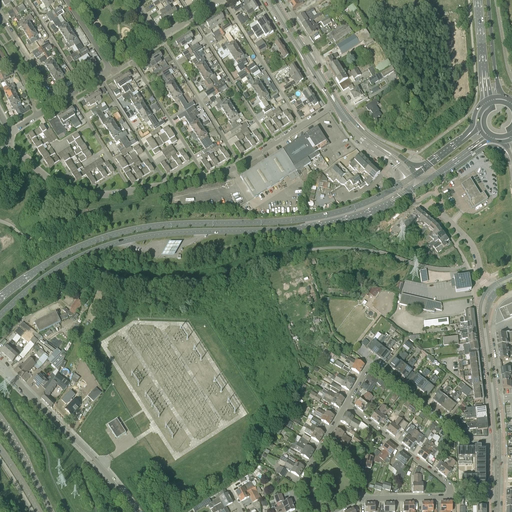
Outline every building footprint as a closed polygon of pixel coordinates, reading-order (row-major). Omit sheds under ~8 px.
[(240,10),(254,1),(253,0),(244,0),(243,1),(244,2),(233,9),(235,13),(240,10)] [(300,0),(297,0),(289,5),(292,11),(303,4),(300,0)] [(254,1),(240,10),(241,12),(245,10),(247,13),(252,9),(254,11),(259,8),(254,1)] [(54,12),(55,15),(62,10),(61,7),(60,8),(59,6),(57,7),(59,9),(54,12)] [(165,10),(170,18),(177,13),(174,8),(171,10),(170,7),(165,10)] [(297,18),(301,25),(314,17),(312,13),(314,11),(312,9),(297,18)] [(46,15),(48,19),(55,15),(54,12),(52,13),(51,10),(49,11),(50,13),(46,15)] [(170,18),(165,10),(160,13),(162,16),(159,17),(162,22),(170,18)] [(321,12),(314,17),(301,25),(306,32),(312,28),(311,27),(315,24),(313,21),(323,15),(321,12)] [(213,18),(218,26),(223,23),(221,20),(224,19),(221,14),(213,18)] [(24,17),(21,19),(29,31),(33,29),(29,22),(33,20),(30,15),(25,19),(24,17)] [(55,15),(48,19),(51,23),(52,22),(56,27),(63,37),(67,35),(61,24),(57,18),(55,15)] [(218,26),(213,18),(206,23),(209,28),(211,26),(213,29),(218,26)] [(260,21),(256,23),(258,25),(251,29),(254,34),(269,25),(264,18),(260,21)] [(324,27),(331,23),(328,18),(321,22),(324,27)] [(29,31),(21,19),(22,21),(16,25),(18,29),(21,27),(25,34),(29,31)] [(61,24),(67,35),(72,32),(67,25),(65,22),(61,24)] [(352,32),(346,23),(326,36),(329,42),(333,39),(335,43),(352,32)] [(274,32),(269,25),(254,34),(257,39),(262,36),(264,35),(265,37),(269,35),(274,32)] [(312,28),(306,32),(309,37),(320,30),(316,25),(312,28)] [(373,42),(365,28),(334,48),(336,51),(339,49),(342,55),(363,42),(366,46),(373,42)] [(33,29),(29,31),(36,42),(39,40),(37,36),(38,36),(33,29)] [(29,31),(25,34),(28,40),(26,41),(28,44),(30,46),(36,42),(29,31)] [(67,35),(74,45),(78,52),(80,54),(82,53),(87,50),(86,47),(83,49),(77,39),(76,39),(72,32),(67,35)] [(222,32),(220,34),(214,38),(215,41),(224,35),(222,32)] [(183,38),(187,45),(192,42),(191,39),(193,38),(190,33),(183,38)] [(67,35),(63,37),(67,43),(65,44),(68,49),(74,45),(67,35)] [(187,45),(183,38),(175,42),(178,47),(181,46),(182,48),(187,45)] [(228,42),(235,53),(239,50),(234,42),(232,39),(228,42)] [(258,49),(265,44),(262,39),(254,44),(258,49)] [(274,55),(277,54),(284,49),(279,41),(275,45),(276,47),(271,50),(274,55)] [(235,53),(228,42),(224,44),(226,47),(226,48),(231,55),(235,53)] [(267,48),(265,44),(258,49),(260,53),(267,48)] [(42,52),(43,54),(46,59),(48,58),(51,57),(48,51),(52,49),(50,46),(44,50),(42,52)] [(201,46),(199,47),(192,52),(194,56),(196,59),(197,61),(204,72),(208,69),(204,62),(203,62),(205,60),(203,57),(201,59),(197,53),(203,49),(201,46)] [(191,52),(189,48),(182,53),(184,57),(191,52)] [(284,49),(277,54),(280,58),(282,57),(284,59),(289,56),(284,49)] [(239,50),(235,53),(244,66),(247,64),(245,60),(243,57),(244,57),(239,50)] [(187,60),(194,56),(191,52),(184,57),(187,60)] [(152,57),(157,65),(162,62),(160,59),(162,58),(159,53),(152,57)] [(235,53),(231,55),(235,62),(236,62),(238,66),(237,66),(241,72),(237,75),(239,78),(247,72),(245,69),(244,66),(235,53)] [(324,61),(328,68),(334,64),(332,60),(338,57),(336,54),(324,61)] [(84,61),(89,69),(96,64),(99,62),(96,57),(91,60),(90,58),(84,61)] [(158,73),(160,71),(158,68),(157,65),(152,57),(144,62),(147,67),(150,65),(152,68),(154,67),(156,70),(152,72),(154,75),(158,73)] [(267,65),(274,61),(271,57),(264,61),(267,65)] [(51,58),(47,61),(54,71),(58,68),(54,61),(53,61),(51,58)] [(197,61),(196,59),(192,61),(195,67),(200,74),(204,72),(197,61)] [(54,71),(47,61),(44,63),(45,66),(50,74),(54,71)] [(89,69),(84,61),(79,65),(80,67),(78,68),(82,73),(89,69)] [(337,62),(334,64),(328,68),(332,74),(340,68),(337,62)] [(245,69),(247,72),(250,71),(249,70),(251,68),(256,66),(254,63),(247,67),(248,68),(245,69)] [(278,73),(283,70),(288,67),(286,64),(281,67),(277,70),(278,73)] [(173,92),(178,89),(173,81),(174,81),(170,75),(171,75),(169,72),(170,71),(173,69),(170,65),(168,66),(160,71),(161,72),(173,92)] [(291,77),(299,73),(294,65),(289,68),(291,71),(288,72),(291,77)] [(372,77),(377,73),(373,66),(368,69),(372,77)] [(384,78),(395,71),(392,66),(380,73),(384,78)] [(349,71),(344,74),(336,80),(343,92),(349,88),(350,90),(354,88),(351,83),(355,81),(354,79),(361,75),(356,67),(349,71)] [(58,68),(54,71),(61,82),(66,78),(64,75),(63,75),(58,68)] [(340,68),(332,74),(336,80),(344,74),(340,68)] [(208,69),(204,72),(217,91),(226,86),(223,81),(217,85),(214,80),(216,79),(213,74),(212,75),(208,69)] [(11,71),(8,73),(2,76),(3,80),(6,85),(8,85),(6,81),(10,79),(9,77),(13,75),(11,71)] [(54,71),(50,74),(54,81),(55,81),(57,84),(61,82),(54,71)] [(128,72),(121,77),(126,85),(132,82),(129,78),(131,77),(128,72)] [(169,94),(173,92),(161,72),(156,75),(158,78),(161,76),(164,82),(163,83),(165,87),(169,94)] [(204,72),(200,74),(204,82),(203,82),(208,90),(208,89),(209,90),(205,93),(207,97),(208,97),(217,91),(204,72)] [(247,72),(239,78),(241,81),(246,78),(251,87),(256,94),(260,92),(253,81),(249,75),(247,72)] [(291,77),(296,85),(303,80),(299,73),(291,77)] [(384,79),(383,78),(380,73),(375,76),(375,77),(378,81),(378,82),(384,79)] [(126,85),(121,77),(114,81),(117,86),(119,90),(122,88),(122,89),(121,90),(123,94),(121,95),(122,96),(130,91),(128,88),(126,85)] [(371,85),(378,81),(375,77),(373,78),(373,79),(369,82),(371,85)] [(257,79),(253,81),(260,92),(264,89),(259,82),(257,79)] [(7,87),(13,98),(17,96),(13,88),(15,87),(13,84),(7,87)] [(226,86),(217,91),(218,94),(227,89),(226,86)] [(13,98),(7,87),(3,89),(4,92),(8,100),(13,98)] [(91,96),(96,103),(102,99),(100,97),(101,96),(101,95),(106,92),(103,88),(98,91),(91,96)] [(353,101),(355,105),(363,100),(359,93),(361,92),(358,88),(352,91),(353,92),(350,94),(354,100),(353,101)] [(173,92),(180,102),(184,108),(186,111),(189,109),(189,108),(187,105),(184,100),(182,96),(178,89),(173,92)] [(264,89),(260,92),(266,102),(270,100),(268,97),(269,97),(264,89)] [(302,94),(306,101),(314,96),(309,89),(304,92),(305,93),(302,94)] [(130,91),(122,96),(123,99),(130,95),(132,99),(130,100),(134,106),(138,113),(142,111),(138,105),(133,97),(132,94),(130,91)] [(180,102),(173,92),(169,94),(174,101),(176,104),(180,102)] [(262,111),(265,114),(271,110),(271,109),(269,106),(266,102),(260,92),(256,94),(260,102),(261,102),(263,105),(265,109),(262,111)] [(142,111),(146,108),(142,101),(143,101),(139,94),(133,97),(138,105),(142,111)] [(17,96),(13,98),(22,116),(30,110),(29,108),(24,111),(20,104),(21,103),(17,96)] [(96,103),(91,96),(84,100),(87,105),(89,104),(90,107),(96,103)] [(302,104),(304,107),(309,105),(309,106),(312,104),(314,107),(318,104),(314,96),(306,101),(302,104)] [(13,98),(8,100),(12,108),(14,111),(15,110),(19,117),(22,116),(13,98)] [(229,111),(233,109),(229,101),(228,102),(226,99),(223,101),(229,111)] [(229,111),(223,101),(222,102),(218,104),(215,106),(218,110),(221,108),(225,114),(229,111)] [(375,120),(376,120),(377,120),(379,118),(379,119),(380,118),(379,117),(381,116),(378,112),(379,111),(376,106),(378,104),(375,101),(366,108),(369,112),(370,111),(373,115),(372,116),(375,120)] [(90,111),(93,114),(100,110),(97,106),(90,111)] [(187,110),(186,111),(188,115),(192,112),(196,110),(193,106),(189,109),(187,110)] [(71,123),(75,129),(80,125),(75,116),(73,114),(75,113),(72,108),(64,112),(69,120),(70,121),(71,123)] [(142,111),(149,122),(149,121),(152,126),(154,128),(155,130),(165,124),(163,121),(158,124),(153,115),(151,116),(146,108),(142,111)] [(95,117),(97,116),(101,122),(101,123),(104,126),(109,133),(113,130),(106,119),(102,113),(100,110),(100,109),(100,110),(93,114),(92,114),(95,117)] [(233,109),(229,111),(236,122),(237,121),(239,124),(241,122),(240,119),(239,119),(241,118),(239,115),(238,116),(233,109)] [(283,120),(286,125),(293,121),(287,110),(283,113),(286,118),(283,120)] [(149,122),(142,111),(138,113),(143,121),(145,124),(149,122)] [(188,115),(186,111),(184,112),(184,113),(177,117),(180,120),(184,117),(188,123),(190,126),(194,134),(198,131),(193,122),(192,120),(188,115)] [(228,122),(231,125),(236,122),(229,111),(225,114),(229,121),(228,122)] [(70,121),(69,120),(64,112),(57,117),(49,123),(58,137),(59,140),(65,136),(63,133),(66,131),(63,126),(65,125),(65,124),(70,121)] [(203,128),(198,121),(192,112),(188,115),(192,120),(193,122),(198,131),(199,131),(203,128)] [(106,119),(113,130),(117,127),(112,120),(110,117),(106,119)] [(133,120),(137,128),(143,124),(139,117),(133,120)] [(272,120),(275,125),(279,130),(286,125),(283,120),(279,122),(276,117),(272,120)] [(279,130),(275,125),(272,127),(268,122),(265,124),(271,135),(279,130)] [(247,123),(241,126),(242,127),(240,128),(242,131),(249,127),(247,123)] [(240,124),(238,126),(233,129),(229,131),(231,134),(240,128),(242,127),(241,126),(240,124)] [(36,131),(39,136),(43,133),(46,139),(48,137),(51,135),(54,134),(50,129),(47,131),(43,126),(36,131)] [(159,137),(161,141),(173,134),(168,126),(163,130),(165,133),(159,137)] [(120,140),(122,144),(124,147),(126,145),(122,139),(128,135),(125,131),(121,133),(117,127),(113,130),(120,141),(120,140)] [(203,128),(199,131),(211,151),(217,147),(216,144),(213,146),(207,136),(207,135),(203,128)] [(317,128),(261,163),(240,177),(254,198),(296,171),(296,172),(310,163),(309,161),(319,155),(317,152),(328,145),(317,128)] [(113,130),(109,133),(113,140),(114,140),(116,143),(120,141),(113,130)] [(252,140),(256,145),(263,140),(256,130),(252,132),(256,138),(252,140)] [(39,136),(36,131),(28,135),(35,146),(39,143),(35,138),(39,136)] [(198,131),(194,134),(199,141),(205,150),(202,152),(204,155),(211,151),(199,131),(198,131)] [(77,145),(82,142),(78,134),(67,141),(69,145),(75,141),(77,145)] [(161,141),(164,145),(170,141),(172,145),(177,141),(173,134),(161,141)] [(245,145),(248,150),(256,145),(252,140),(249,135),(245,137),(249,142),(245,145)] [(150,148),(161,141),(159,137),(153,141),(151,137),(146,140),(150,148)] [(45,139),(39,143),(35,146),(40,153),(45,150),(43,146),(48,143),(45,139)] [(161,141),(150,148),(155,155),(160,152),(158,148),(164,145),(161,141)] [(82,142),(77,145),(79,148),(74,152),(76,156),(82,152),(87,149),(82,142)] [(248,150),(245,145),(241,147),(238,142),(234,144),(241,155),(248,150)] [(125,149),(124,147),(122,144),(120,145),(122,148),(120,149),(118,147),(111,151),(114,156),(125,149)] [(129,156),(132,160),(137,157),(143,153),(138,145),(133,149),(135,152),(129,156)] [(219,157),(222,162),(230,158),(223,147),(221,148),(219,146),(214,149),(216,152),(219,149),(222,155),(219,157)] [(87,149),(82,152),(84,156),(79,159),(81,163),(92,156),(87,149)] [(179,159),(182,165),(189,160),(182,149),(179,152),(182,157),(179,159)] [(45,150),(40,153),(44,160),(50,157),(55,154),(52,150),(47,153),(45,150)] [(67,166),(72,162),(70,160),(75,156),(73,152),(70,154),(68,156),(65,158),(62,159),(67,166)] [(175,154),(171,157),(175,162),(171,164),(175,169),(182,165),(179,159),(175,154)] [(215,167),(211,162),(208,164),(205,158),(208,156),(207,154),(201,157),(203,160),(201,161),(207,172),(215,167)] [(208,156),(211,162),(215,167),(222,162),(219,157),(215,159),(212,154),(208,156)] [(353,169),(354,168),(364,158),(361,154),(349,165),(353,169)] [(132,160),(129,156),(123,160),(121,156),(116,159),(121,167),(132,160)] [(50,157),(44,160),(49,168),(60,161),(57,157),(52,161),(50,157)] [(357,172),(368,162),(364,158),(354,168),(357,172)] [(132,160),(121,167),(125,174),(129,172),(130,171),(128,167),(134,163),(133,162),(132,160)] [(143,170),(147,175),(154,170),(147,160),(143,162),(147,168),(143,170)] [(104,171),(107,176),(114,172),(108,161),(104,163),(107,169),(104,171)] [(175,169),(171,164),(168,166),(164,161),(160,163),(167,174),(175,169)] [(72,174),(77,171),(82,167),(80,163),(75,167),(72,162),(67,166),(72,174)] [(361,176),(371,165),(368,162),(357,172),(360,175),(361,176)] [(344,186),(344,185),(354,178),(339,163),(332,170),(332,169),(326,175),(330,178),(329,179),(333,183),(336,180),(341,185),(344,186)] [(368,176),(375,169),(371,165),(361,176),(364,179),(368,176)] [(100,166),(98,167),(97,168),(100,173),(96,176),(100,181),(107,176),(104,171),(100,166)] [(136,167),(132,169),(136,175),(139,180),(147,175),(143,170),(140,172),(136,167)] [(354,178),(344,185),(349,192),(354,189),(355,189),(358,187),(360,189),(365,186),(366,185),(368,187),(380,173),(375,169),(368,176),(364,179),(361,182),(357,176),(354,178)] [(87,174),(84,171),(79,174),(77,171),(72,174),(76,181),(86,175),(87,174)] [(139,180),(136,175),(132,177),(129,172),(125,174),(132,184),(139,180)] [(89,173),(87,174),(86,175),(92,186),(94,184),(100,181),(96,176),(93,178),(89,173)] [(327,180),(321,173),(313,175),(315,181),(327,182),(327,180)] [(447,184),(456,178),(454,176),(445,181),(447,184)] [(480,196),(470,180),(461,185),(471,201),(468,203),(472,210),(487,200),(483,194),(480,196)] [(416,221),(418,222),(424,215),(417,209),(412,216),(411,215),(405,222),(406,222),(403,225),(409,231),(414,225),(413,225),(416,221)] [(424,215),(418,222),(417,223),(420,225),(418,227),(420,228),(428,218),(427,217),(426,216),(425,216),(424,215)] [(428,218),(420,228),(417,233),(422,236),(428,229),(433,222),(428,218)] [(433,222),(428,229),(431,232),(428,236),(430,237),(438,227),(433,222)] [(438,227),(430,237),(432,239),(442,232),(438,227)] [(442,232),(432,239),(433,240),(434,241),(429,245),(426,247),(429,250),(431,248),(433,247),(446,237),(442,232)] [(446,237),(433,247),(436,251),(438,253),(439,252),(441,250),(447,246),(450,243),(449,241),(446,237)] [(182,240),(169,240),(161,254),(174,254),(182,240)] [(432,277),(433,283),(445,282),(444,275),(432,277)] [(454,278),(456,293),(471,290),(468,276),(454,278)] [(379,293),(381,290),(380,289),(372,287),(366,295),(368,297),(370,295),(374,298),(378,293),(379,293)] [(442,312),(441,304),(401,295),(399,305),(434,313),(434,310),(442,312)] [(325,306),(330,300),(329,299),(323,298),(322,300),(324,306),(325,306)] [(81,302),(77,299),(70,307),(71,308),(69,311),(73,315),(75,312),(84,302),(81,301),(81,302)] [(511,316),(511,306),(502,311),(506,319),(511,316)] [(70,317),(72,314),(64,308),(62,310),(66,313),(59,316),(61,321),(68,318),(68,317),(70,316),(70,317)] [(460,323),(474,322),(473,310),(465,311),(466,318),(460,319),(460,323)] [(39,333),(61,322),(56,312),(34,323),(39,333)] [(424,328),(449,325),(448,319),(424,322),(424,328)] [(26,331),(21,338),(24,340),(29,333),(33,337),(34,336),(35,337),(38,335),(23,322),(20,326),(26,331)] [(290,326),(290,325),(287,326),(285,326),(296,353),(298,352),(294,341),(295,341),(293,335),(291,335),(288,327),(290,326)] [(21,338),(26,331),(20,326),(15,332),(17,334),(16,336),(12,340),(17,343),(21,338)] [(27,346),(23,350),(15,360),(18,363),(25,355),(26,356),(38,341),(33,337),(29,333),(24,340),(28,344),(27,346)] [(511,333),(496,335),(498,346),(501,346),(509,344),(509,345),(511,344),(511,333)] [(372,352),(384,337),(382,335),(380,337),(375,343),(373,341),(367,349),(372,352)] [(468,344),(477,343),(476,335),(468,336),(443,339),(444,345),(459,343),(458,340),(468,339),(468,344)] [(376,355),(382,348),(379,346),(386,338),(384,337),(372,352),(376,355)] [(323,350),(330,340),(327,339),(323,345),(321,344),(320,346),(322,347),(321,349),(323,350)] [(380,359),(393,341),(391,339),(390,341),(389,341),(383,349),(382,348),(376,355),(380,359)] [(395,339),(393,341),(380,359),(384,362),(390,354),(388,353),(395,343),(396,344),(398,341),(395,339)] [(1,353),(6,357),(12,350),(10,348),(14,343),(12,341),(1,353)] [(409,349),(412,346),(407,341),(404,345),(409,349)] [(45,343),(43,345),(54,352),(55,350),(45,343)] [(463,345),(464,352),(458,353),(458,356),(478,354),(477,343),(463,345)] [(499,353),(509,352),(509,349),(508,349),(507,345),(501,346),(498,346),(499,353)] [(12,350),(6,357),(13,363),(15,360),(23,350),(21,349),(19,351),(17,349),(14,352),(12,350)] [(35,364),(45,354),(41,350),(34,356),(33,355),(30,359),(23,366),(21,363),(18,367),(14,370),(17,373),(16,374),(25,382),(29,377),(26,374),(35,364)] [(509,352),(499,353),(500,360),(509,359),(509,357),(511,356),(511,351),(509,352)] [(64,361),(65,357),(61,352),(50,363),(59,371),(62,365),(64,361)] [(389,366),(394,369),(406,354),(404,353),(402,355),(401,354),(400,355),(401,356),(397,360),(395,359),(389,366)] [(406,354),(394,369),(397,373),(403,365),(402,363),(408,356),(406,354)] [(348,357),(348,358),(346,360),(362,370),(364,365),(356,360),(355,362),(348,357)] [(409,380),(414,374),(411,372),(412,371),(410,370),(414,364),(418,359),(416,357),(414,360),(401,376),(406,379),(406,378),(409,380)] [(401,376),(414,360),(412,358),(405,366),(403,365),(397,373),(401,376)] [(362,370),(346,360),(344,363),(352,368),(351,370),(359,374),(362,370)] [(501,369),(502,376),(511,374),(511,370),(511,368),(501,369)] [(415,387),(428,371),(425,369),(424,371),(419,377),(414,374),(409,380),(412,382),(411,383),(415,387)] [(419,390),(425,382),(423,381),(428,375),(430,373),(428,371),(415,387),(419,390)] [(376,385),(379,379),(371,372),(368,376),(372,379),(370,381),(372,382),(369,388),(366,392),(367,393),(363,398),(362,397),(360,398),(355,406),(359,409),(370,395),(373,391),(376,385)] [(70,384),(65,391),(68,393),(80,378),(74,373),(70,384)] [(52,374),(46,381),(42,385),(46,389),(46,390),(46,391),(55,377),(52,374)] [(336,378),(351,387),(354,382),(346,378),(345,379),(338,374),(336,378)] [(511,374),(502,376),(502,383),(511,381),(511,374)] [(42,385),(46,381),(40,375),(37,377),(36,377),(37,378),(34,381),(37,384),(35,385),(38,388),(42,385)] [(65,391),(70,384),(58,375),(46,391),(41,398),(52,409),(56,404),(48,397),(57,386),(65,391)] [(351,387),(336,378),(332,376),(331,379),(342,385),(341,387),(349,391),(351,387)] [(423,393),(435,377),(433,376),(432,378),(427,384),(425,382),(419,390),(423,393)] [(435,377),(423,393),(427,396),(433,389),(431,387),(436,381),(438,379),(435,377)] [(379,379),(376,385),(384,391),(388,386),(384,382),(379,379)] [(511,381),(502,383),(503,386),(502,386),(502,388),(503,388),(503,389),(511,388),(511,381)] [(332,387),(339,391),(341,388),(332,383),(331,386),(332,387)] [(437,404),(449,388),(452,384),(450,383),(446,389),(445,388),(440,395),(439,393),(442,389),(440,387),(435,394),(437,395),(433,401),(437,404)] [(101,393),(96,388),(87,397),(93,402),(101,393)] [(449,388),(437,404),(441,407),(447,400),(445,398),(451,390),(449,388)] [(457,395),(445,410),(449,414),(455,406),(453,404),(458,398),(463,391),(462,389),(457,395)] [(322,393),(342,404),(344,400),(336,395),(334,394),(334,395),(328,392),(323,390),(322,393)] [(342,404),(322,393),(320,392),(318,395),(312,392),(309,397),(319,402),(321,398),(323,400),(323,401),(330,405),(331,404),(339,408),(342,404)] [(399,399),(401,397),(396,393),(391,400),(394,402),(398,398),(399,399)] [(452,394),(447,400),(441,407),(445,410),(457,395),(455,393),(453,395),(452,394)] [(373,397),(370,395),(359,409),(363,412),(369,405),(368,404),(373,397)] [(66,408),(72,414),(77,408),(78,409),(80,406),(73,400),(71,402),(71,403),(66,408)] [(371,418),(375,422),(386,407),(383,405),(378,412),(376,411),(371,418)] [(413,413),(416,409),(411,405),(407,409),(413,413)] [(466,416),(485,414),(485,409),(482,409),(481,405),(475,406),(475,412),(468,413),(468,414),(465,414),(466,416)] [(386,407),(375,422),(379,425),(381,422),(383,423),(388,418),(384,415),(389,410),(389,409),(389,410),(386,407)] [(293,413),(294,411),(289,408),(285,417),(289,419),(290,417),(289,416),(291,412),(293,413)] [(316,412),(331,421),(334,417),(326,412),(325,414),(318,409),(316,412)] [(331,421),(316,412),(314,415),(322,420),(321,421),(329,426),(331,421)] [(390,434),(402,420),(401,419),(404,414),(401,412),(398,417),(399,417),(393,424),(392,423),(386,431),(390,434)] [(346,413),(343,418),(359,427),(358,427),(361,430),(365,433),(369,428),(364,425),(361,422),(360,424),(353,419),(354,418),(346,413)] [(308,419),(309,419),(319,425),(321,422),(313,418),(313,417),(310,415),(308,419)] [(359,427),(343,418),(340,422),(347,426),(346,427),(348,429),(351,430),(350,433),(350,434),(355,437),(361,430),(358,427),(359,427)] [(292,423),(287,419),(283,425),(289,429),(292,423)] [(303,428),(322,438),(324,434),(316,429),(319,425),(309,419),(303,428)] [(108,426),(117,439),(126,434),(117,420),(108,426)] [(402,420),(390,434),(394,437),(400,429),(400,428),(404,431),(408,425),(404,422),(402,420)] [(438,433),(441,428),(435,423),(431,428),(438,433)] [(322,438),(303,428),(303,427),(301,431),(304,432),(312,437),(311,438),(319,443),(322,438)] [(406,446),(417,432),(414,430),(413,432),(408,428),(404,432),(410,436),(409,437),(408,436),(402,443),(406,446)] [(417,455),(421,458),(434,441),(432,439),(430,442),(427,440),(433,431),(429,428),(424,437),(420,442),(423,445),(421,447),(423,448),(417,455)] [(336,429),(333,434),(349,443),(351,440),(343,435),(344,434),(336,429)] [(442,429),(439,434),(445,439),(448,433),(442,429)] [(417,432),(406,446),(410,449),(416,442),(419,444),(420,442),(423,437),(423,436),(417,432)] [(349,443),(333,434),(331,438),(339,443),(340,441),(348,446),(349,443)] [(362,442),(355,437),(352,440),(356,443),(354,446),(357,448),(362,442)] [(293,444),(311,455),(314,451),(306,446),(308,443),(304,440),(301,438),(298,443),(295,441),(293,444)] [(439,449),(441,446),(434,441),(421,458),(425,462),(430,455),(433,457),(439,449)] [(378,457),(381,460),(392,445),(388,442),(382,449),(384,450),(378,457)] [(311,455),(293,444),(291,448),(294,450),(302,454),(301,455),(309,460),(311,455)] [(392,445),(381,460),(382,460),(384,462),(387,458),(390,460),(393,456),(391,455),(396,449),(392,445)] [(474,448),(458,448),(458,458),(458,462),(471,462),(471,458),(474,458),(474,456),(476,456),(476,477),(462,477),(462,486),(478,486),(478,483),(485,483),(485,450),(481,450),(481,447),(474,447),(474,448)] [(391,472),(393,474),(394,470),(405,456),(401,453),(395,460),(397,461),(391,468),(389,466),(388,469),(391,472)] [(360,467),(361,460),(354,456),(350,464),(360,467)] [(370,469),(373,458),(368,456),(365,468),(370,469)] [(394,470),(393,474),(395,475),(399,469),(402,471),(399,479),(403,480),(406,473),(404,472),(406,468),(403,466),(409,459),(405,456),(394,470)] [(286,464),(302,472),(304,468),(296,464),(296,465),(283,458),(281,461),(286,464)] [(442,475),(453,460),(450,458),(445,465),(444,464),(438,472),(442,475)] [(456,463),(453,460),(442,475),(446,478),(452,470),(451,469),(456,463)] [(286,464),(283,468),(299,477),(302,472),(286,464)] [(283,478),(287,472),(279,467),(276,473),(283,478)] [(236,493),(238,498),(256,488),(253,482),(243,487),(244,489),(236,493)] [(382,489),(383,485),(376,483),(374,489),(381,491),(382,489)] [(384,483),(383,485),(382,489),(390,491),(392,485),(384,483)] [(256,488),(238,498),(241,502),(249,498),(248,496),(256,492),(258,491),(256,488)] [(209,499),(202,503),(204,507),(205,508),(208,506),(210,510),(230,499),(225,490),(220,493),(222,497),(211,503),(209,499)] [(272,508),(273,511),(276,511),(293,505),(291,501),(284,503),(281,494),(273,497),(276,505),(280,503),(281,506),(275,509),(274,507),(272,508)] [(230,499),(210,510),(211,511),(216,511),(221,510),(222,511),(228,511),(227,509),(226,510),(225,507),(232,503),(230,499)]
